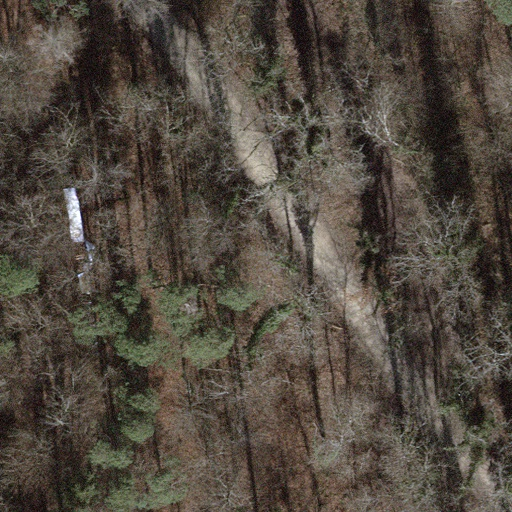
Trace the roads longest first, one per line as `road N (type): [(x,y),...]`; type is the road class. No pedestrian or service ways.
road 1 (unclassified): [(511,490),(433,407),(137,0)]
road 2 (track): [(433,407),(389,218),(287,0)]
